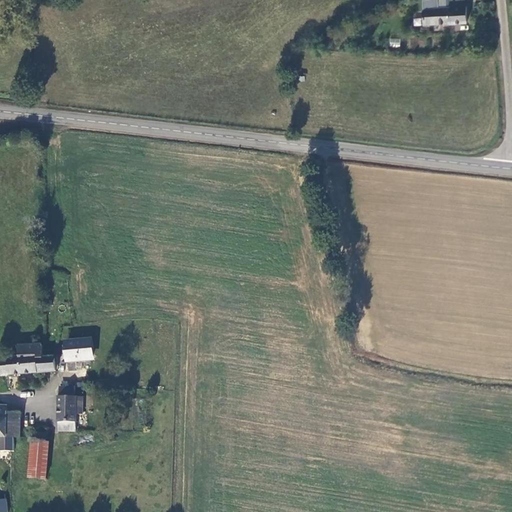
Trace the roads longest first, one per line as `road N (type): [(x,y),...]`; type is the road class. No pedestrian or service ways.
road 1 (secondary): [(511,168),(0,111)]
road 2 (unclassified): [(502,0),(511,129)]
